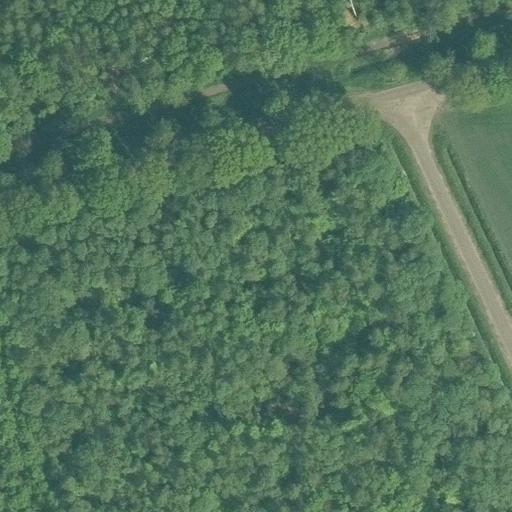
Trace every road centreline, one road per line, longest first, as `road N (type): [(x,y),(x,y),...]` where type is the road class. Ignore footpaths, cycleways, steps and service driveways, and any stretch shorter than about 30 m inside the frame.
road 1 (unclassified): [(0,208),(392,97)]
road 2 (track): [(0,155),(318,65),(302,0)]
road 3 (unclassified): [(511,352),(392,97)]
road 4 (unclassified): [(392,97),(511,63)]
